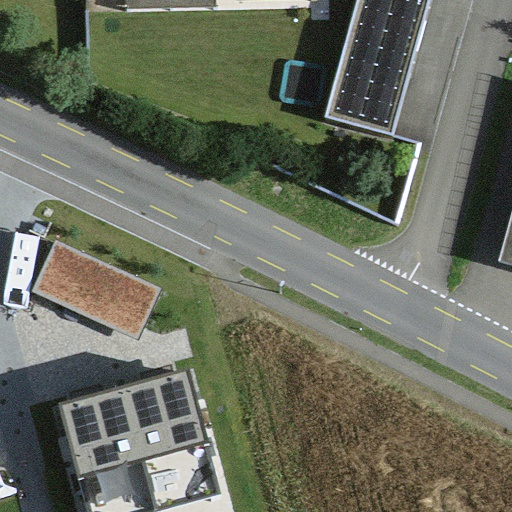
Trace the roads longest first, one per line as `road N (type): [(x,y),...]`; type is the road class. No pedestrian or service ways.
road 1 (tertiary): [(511,372),(42,137)]
road 2 (residential): [(39,511),(0,359)]
